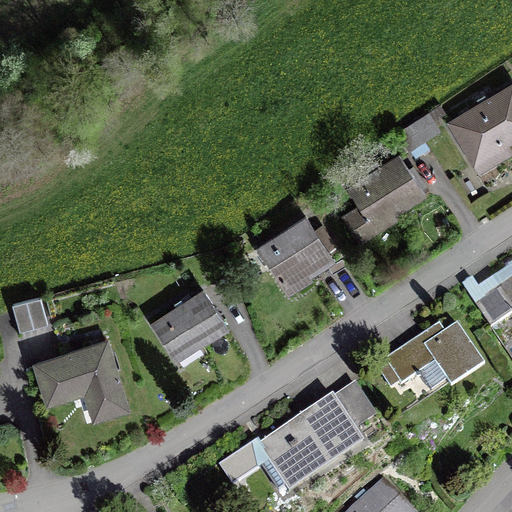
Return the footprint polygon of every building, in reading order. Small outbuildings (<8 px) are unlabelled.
[(446,119),(479,173),(511,153),(511,146),(509,142),(511,140),(511,79),(487,95),(485,92),(475,97),(477,100),(446,119)] [(429,113),(399,132),(409,148),(439,130),(429,113)] [(399,211),(426,193),(399,151),(380,163),(377,159),(367,166),(369,170),(346,185),(359,204),(342,215),(360,243),(402,216),(399,211)] [(256,245),(289,294),(314,277),(313,274),(343,254),(323,223),(317,227),(306,211),(256,245)] [(511,276),(474,302),(490,327),(511,312),(511,276)] [(150,321),(177,361),(230,326),(204,286),(150,321)] [(12,303),(20,331),(47,324),(40,296),(12,303)] [(451,386),(485,364),(457,322),(445,330),(440,322),(375,364),(391,388),(400,381),(402,384),(420,372),(431,390),(447,380),(451,386)] [(32,359),(46,406),(85,394),(93,421),(131,410),(109,336),(32,359)] [(285,485),(289,492),(365,441),(356,428),(378,414),(356,381),(334,396),(333,393),(259,443),(256,440),(219,465),(233,485),(262,465),(278,490),(285,485)] [(415,511),(384,478),(345,511),(415,511)]
